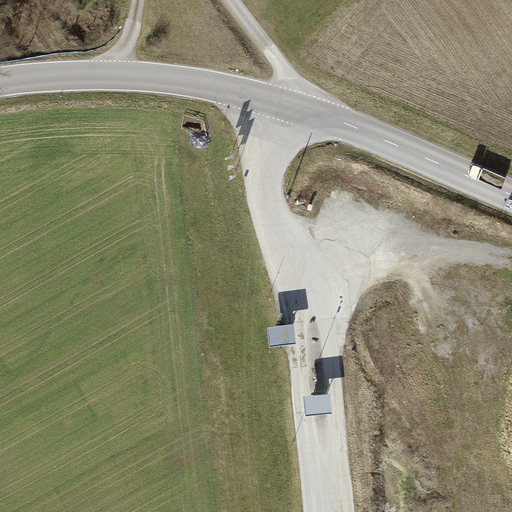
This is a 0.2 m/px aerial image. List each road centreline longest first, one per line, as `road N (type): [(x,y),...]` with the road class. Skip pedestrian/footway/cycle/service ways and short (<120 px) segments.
road 1 (tertiary): [(0,81),(112,74),(215,86),(389,141),(511,195)]
road 2 (unknown): [(322,511),(293,107)]
road 3 (track): [(230,0),(291,80),(293,107)]
